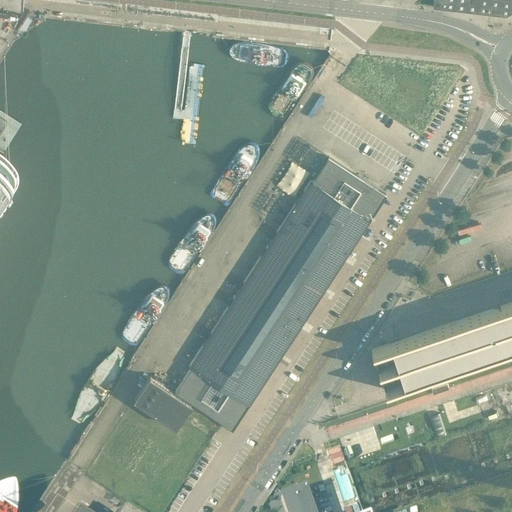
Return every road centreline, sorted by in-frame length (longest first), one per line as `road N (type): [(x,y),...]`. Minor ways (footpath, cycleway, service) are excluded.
road 1 (unclassified): [(241,511),(511,94)]
road 2 (unclassified): [(501,50),(414,17),(257,0)]
